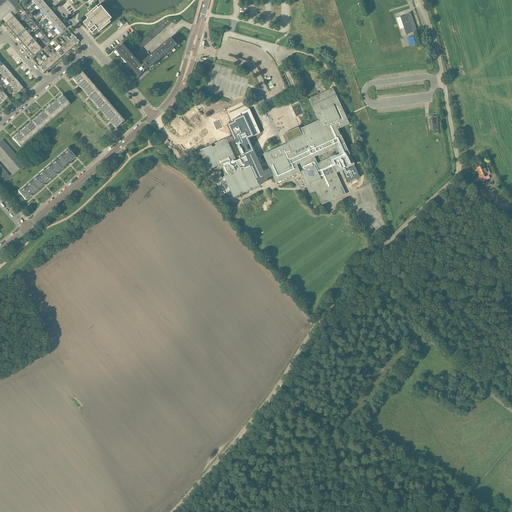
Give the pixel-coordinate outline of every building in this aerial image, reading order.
[(42,0),(36,5),(40,10),(46,5),(42,0)] [(50,10),(46,5),(40,10),(44,15),(50,10)] [(83,23),(89,29),(93,34),(97,29),(100,32),(111,22),(110,20),(112,18),(108,14),(106,16),(103,13),(105,10),(102,6),(99,8),(97,6),(86,16),(88,19),(83,23)] [(50,10),(44,15),(48,19),(54,14),(50,10)] [(3,19),(6,22),(13,16),(10,12),(3,19)] [(406,35),(417,31),(411,13),(400,17),(406,35)] [(58,19),(54,14),(48,19),(52,24),(58,19)] [(5,24),(8,27),(16,20),(13,16),(5,24)] [(62,24),(58,19),(52,24),(56,29),(62,24)] [(8,27),(11,31),(20,24),(16,20),(8,27)] [(20,24),(11,31),(14,35),(23,27),(20,24)] [(66,28),(62,24),(56,29),(60,34),(66,28)] [(14,35),(17,38),(26,31),(23,27),(14,35)] [(26,31),(17,38),(21,42),(29,35),(26,31)] [(21,42),(24,46),(32,38),(29,35),(21,42)] [(69,40),(74,46),(79,42),(74,36),(69,40)] [(413,37),(407,39),(410,46),(416,44),(413,37)] [(32,38),(24,46),(27,49),(36,42),(32,38)] [(134,55),(130,50),(128,52),(122,45),(122,44),(123,44),(122,43),(115,50),(116,50),(116,49),(139,76),(138,77),(138,76),(139,77),(145,72),(144,71),(149,67),(150,69),(151,68),(150,68),(150,67),(176,45),(177,45),(176,46),(177,45),(171,38),(170,39),(171,38),(171,39),(145,62),(144,61),(145,61),(144,61),(145,63),(141,67),(132,57),(134,55)] [(70,50),(74,46),(69,40),(65,44),(70,50)] [(27,49),(30,53),(39,46),(36,42),(27,49)] [(61,48),(66,53),(70,50),(65,44),(61,48)] [(54,49),(56,51),(61,57),(66,53),(61,48),(59,45),(54,49)] [(39,46),(30,53),(33,57),(42,49),(39,46)] [(10,56),(14,53),(11,48),(6,52),(10,56)] [(57,61),(61,57),(56,51),(53,54),(52,55),(57,61)] [(57,61),(52,55),(50,53),(48,54),(50,56),(47,59),(53,65),(57,61)] [(48,68),(53,65),(47,59),(45,56),(41,60),(43,63),(48,68)] [(44,72),(48,68),(43,63),(39,67),(44,72)] [(7,70),(1,75),(5,80),(11,75),(10,73),(9,71),(7,70)] [(74,78),(84,91),(93,83),(82,71),(74,78)] [(296,88),(299,86),(293,71),(289,73),(296,88)] [(14,77),(13,76),(11,75),(5,80),(9,84),(15,79),(14,77)] [(15,80),(15,79),(9,84),(13,89),(19,84),(17,82),(17,80),(15,80)] [(93,83),(84,91),(95,103),(103,96),(93,83)] [(19,84),(13,89),(17,94),(23,89),(23,88),(22,86),(21,86),(19,84)] [(285,135),(283,136),(287,144),(263,154),(269,169),(273,176),(276,183),(300,172),(310,194),(315,191),(322,205),(346,194),(336,173),(342,170),(347,183),(360,177),(354,165),(355,165),(341,135),(341,136),(338,129),(350,124),(333,88),(309,99),(319,120),(302,128),(301,127),(299,128),(300,129),(296,131),(296,130),(292,132),(288,133),(289,134),(285,136),(285,135)] [(50,106),(57,114),(69,104),(62,95),(50,106)] [(95,103),(106,116),(114,108),(103,96),(95,103)] [(38,117),(45,125),(57,114),(50,106),(38,117)] [(114,108),(106,116),(117,128),(125,121),(114,108)] [(211,145),(200,150),(209,170),(220,165),(225,176),(224,177),(234,198),(260,186),(259,185),(268,181),(267,179),(269,178),(273,176),(269,169),(266,170),(264,171),(253,149),(249,140),(249,138),(251,137),(260,133),(257,125),(250,109),(240,113),(241,116),(233,120),(234,122),(230,123),(233,130),(230,131),(231,134),(242,157),(236,160),(226,138),(215,143),(214,142),(211,144),(211,145)] [(432,122),(429,122),(430,129),(433,129),(433,131),(439,130),(437,116),(431,117),(432,122)] [(38,117),(25,128),(32,136),(45,125),(38,117)] [(32,136),(25,128),(13,138),(20,147),(32,136)] [(56,159),(63,167),(75,157),(68,148),(56,159)] [(63,167),(56,159),(43,170),(50,178),(63,167)] [(480,175),(478,176),(480,179),(483,178),(489,175),(491,175),(488,168),(485,169),(483,165),(477,168),(480,175)] [(50,178),(43,170),(31,181),(38,189),(50,178)] [(38,189),(31,181),(18,191),(25,200),(38,189)] [(485,200),(490,196),(482,188),(478,192),(485,200)] [(223,195),(227,205),(232,203),(228,193),(223,195)]
